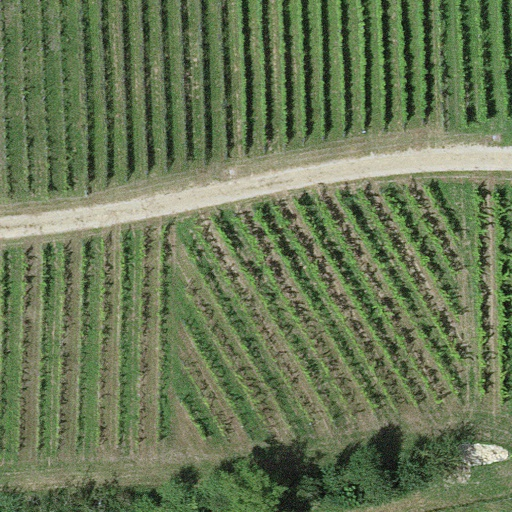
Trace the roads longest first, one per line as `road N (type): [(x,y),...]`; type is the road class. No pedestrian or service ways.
road 1 (track): [(511,153),(306,173),(63,225),(0,229)]
road 2 (track): [(0,490),(441,451),(511,460)]
